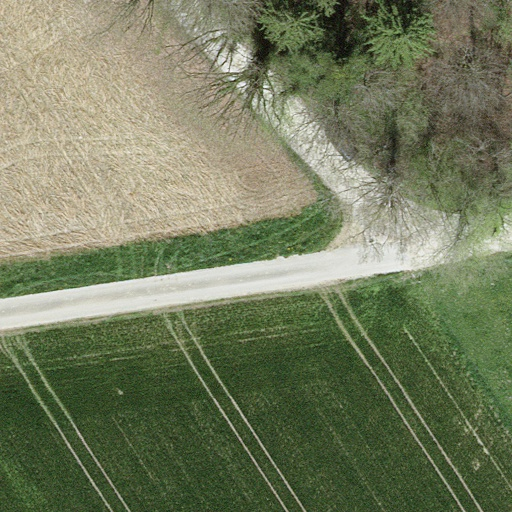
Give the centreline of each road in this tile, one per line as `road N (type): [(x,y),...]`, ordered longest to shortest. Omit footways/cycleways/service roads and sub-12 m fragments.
road 1 (unclassified): [(433,251),(0,314)]
road 2 (track): [(511,230),(433,251),(201,0)]
